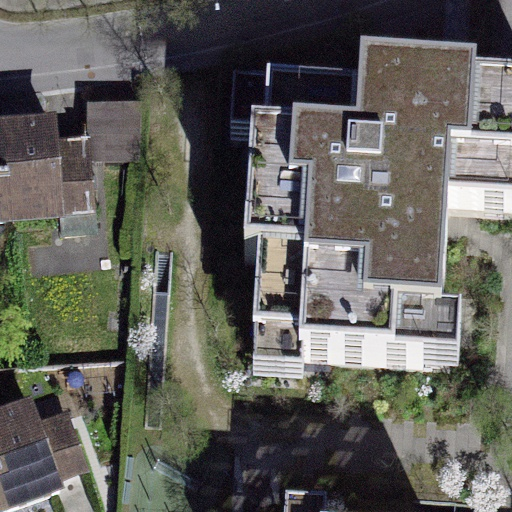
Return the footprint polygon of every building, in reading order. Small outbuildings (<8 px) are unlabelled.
[(511,104),(260,87),(242,363),(456,378),(467,224),(511,226),(511,104)] [(0,135),(0,246),(7,246),(8,136),(0,135)] [(97,248),(98,137),(8,136),(7,246),(97,248)] [(91,511),(60,411),(0,429),(0,452),(18,511),(91,511)] [(0,511),(18,511),(0,452),(0,511)]
